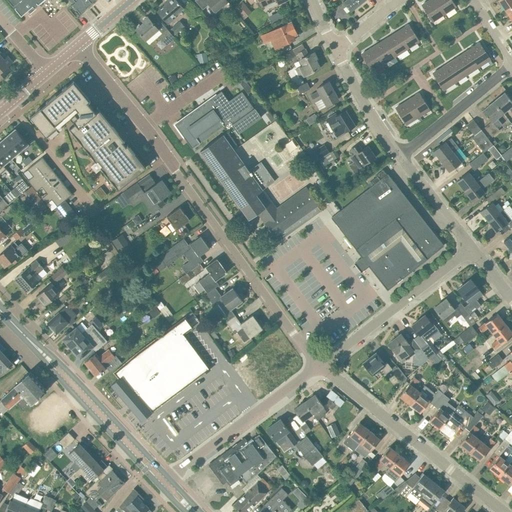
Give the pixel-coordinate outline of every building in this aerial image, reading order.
[(15,9),(21,17),(28,10),(30,12),(44,0),(8,0),(16,8),(15,9)] [(69,0),(73,4),(81,13),(94,2),(94,3),(97,0),(69,0)] [(168,3),(158,11),(168,23),(173,19),(172,17),(175,15),(177,14),(183,9),(183,8),(176,0),(167,0),(166,1),(168,3)] [(195,0),(203,10),(208,5),(215,12),(228,1),(226,0),(195,0)] [(341,0),(351,11),(365,0),(341,0)] [(433,22),(445,14),(435,0),(429,0),(422,5),(427,13),(433,22)] [(435,0),(445,14),(457,6),(452,0),(435,0)] [(511,0),(498,0),(506,10),(511,6),(511,0)] [(242,1),(233,8),(239,15),(247,7),(243,3),(242,1)] [(144,22),(136,29),(145,40),(158,29),(159,29),(148,16),(143,21),(144,22)] [(180,21),(172,27),(177,33),(185,26),(180,21)] [(275,29),(265,33),(268,41),(271,40),(275,49),(281,46),(295,40),(293,35),(297,34),(291,22),(275,29)] [(397,31),(408,49),(420,41),(415,32),(409,24),(397,31)] [(456,36),(462,33),(458,27),(452,31),(456,36)] [(174,36),(169,30),(167,28),(158,36),(166,46),(176,38),(174,36)] [(396,56),(408,49),(397,31),(385,39),(396,56)] [(113,68),(125,60),(140,81),(152,72),(125,35),(101,53),(113,68)] [(384,64),(396,56),(385,39),(373,47),(384,64)] [(491,59),(482,46),(480,42),(468,50),(479,67),(491,59)] [(372,71),(384,64),(373,47),(361,54),(372,71)] [(287,62),(296,55),(292,49),(282,55),(287,62)] [(300,78),(320,68),(316,59),(317,58),(314,52),(308,55),(305,50),(298,52),(301,58),(300,59),(299,60),(301,65),(295,69),(300,78)] [(467,75),(479,67),(468,50),(456,58),(467,75)] [(0,80),(11,71),(8,67),(13,62),(8,56),(4,59),(0,54),(2,53),(0,51),(0,80)] [(207,56),(198,58),(199,64),(208,62),(207,56)] [(455,82),(467,75),(456,58),(444,65),(455,82)] [(444,90),(455,82),(444,65),(433,73),(444,90)] [(168,77),(172,84),(172,85),(178,82),(178,81),(175,74),(168,77)] [(255,82),(251,75),(246,78),(250,85),(255,82)] [(90,100),(74,81),(57,94),(59,97),(49,105),(47,102),(41,108),(43,110),(39,114),(37,111),(30,116),(47,136),(58,126),(56,123),(76,107),(78,110),(70,116),(76,123),(70,128),(97,161),(98,160),(102,165),(101,166),(119,189),(146,167),(128,145),(126,146),(123,142),(124,141),(97,107),(95,110),(88,102),(90,100)] [(327,106),(339,99),(329,81),(317,88),(318,91),(311,95),(314,102),(319,110),(327,106)] [(300,92),(300,94),(310,89),(307,82),(297,87),(300,92)] [(297,87),(290,91),(292,96),(300,92),(297,87)] [(208,102),(175,124),(192,148),(231,122),(233,125),(232,125),(239,134),(263,118),(256,109),(255,110),(243,93),(230,102),(222,92),(217,96),(219,99),(211,105),(208,102)] [(511,111),(511,100),(505,92),(494,102),(503,113),(509,108),(511,111)] [(408,100),(418,117),(430,110),(420,93),(408,100)] [(406,125),(418,117),(408,100),(395,108),(406,125)] [(497,117),(503,113),(494,102),(482,111),(491,122),(485,127),(492,137),(500,130),(498,128),(502,124),(497,117)] [(337,137),(355,126),(345,111),(337,116),(336,113),(326,119),(337,137)] [(482,130),(480,127),(474,119),(467,125),(475,135),(482,130)] [(15,129),(7,136),(21,153),(30,146),(15,129)] [(220,131),(219,131),(213,135),(216,140),(200,151),(249,219),(259,212),(266,221),(265,222),(274,236),(280,232),(284,237),(289,233),(321,210),(317,205),(319,204),(307,187),(276,208),(274,209),(272,206),(274,204),(262,188),(265,185),(266,187),(275,181),(261,162),(249,170),(228,140),(225,136),(224,137),(220,131)] [(7,136),(0,141),(0,144),(11,158),(19,151),(21,153),(7,136)] [(445,141),(433,151),(441,161),(453,152),(454,152),(458,149),(459,148),(458,148),(451,138),(446,142),(445,141)] [(0,144),(0,161),(6,169),(7,168),(4,165),(11,158),(0,144)] [(324,144),(308,155),(314,163),(320,159),(321,158),(330,152),(324,144)] [(358,169),(376,157),(368,146),(362,150),(358,144),(351,149),(354,154),(350,157),(358,169)] [(503,144),(498,148),(502,153),(507,149),(503,144)] [(469,163),(483,153),(477,145),(463,156),(469,163)] [(493,145),(488,149),(492,153),(497,149),(493,145)] [(321,158),(326,166),(335,160),(334,159),(339,156),(335,149),(330,152),(321,158)] [(453,152),(441,161),(449,171),(461,162),(454,152),(453,152)] [(474,170),(488,159),(483,153),(469,163),(474,170)] [(53,170),(43,157),(28,169),(33,176),(28,180),(32,186),(53,170)] [(380,269),(398,254),(405,262),(411,271),(420,264),(417,260),(425,255),(427,258),(444,245),(431,229),(425,222),(419,214),(388,173),(387,174),(383,169),(376,175),(377,176),(372,180),(375,183),(348,204),(332,217),(363,257),(368,253),(373,261),(380,269)] [(53,170),(32,186),(37,191),(38,190),(42,187),(47,193),(42,198),(62,182),(53,170)] [(465,191),(477,182),(469,172),(457,181),(465,191)] [(485,192),(482,189),(494,179),(489,173),(477,182),(465,191),(473,201),(485,192)] [(23,180),(17,185),(22,191),(28,186),(23,180)] [(156,184),(145,192),(147,196),(156,209),(163,205),(164,204),(161,199),(162,198),(170,192),(161,180),(157,184),(156,184)] [(72,194),(62,182),(42,198),(46,204),(52,199),(57,206),(72,194)] [(131,202),(145,192),(138,182),(130,188),(124,192),(116,198),(122,208),(131,202)] [(3,199),(0,201),(0,204),(3,208),(8,204),(3,199)] [(36,215),(47,207),(41,199),(33,206),(31,208),(36,215)] [(65,202),(58,207),(68,221),(75,215),(65,202)] [(498,203),(495,205),(492,202),(480,211),(488,221),(503,209),(504,209),(501,206),(498,203)] [(177,229),(190,220),(189,220),(188,220),(184,214),(185,213),(180,207),(167,216),(177,229)] [(503,209),(488,221),(496,232),(511,220),(503,209)] [(138,216),(133,220),(136,224),(141,221),(138,216)] [(83,229),(79,223),(71,228),(67,231),(72,237),(76,234),(83,229)] [(25,232),(21,227),(13,234),(17,239),(25,232)] [(123,234),(112,241),(118,251),(129,244),(123,234)] [(200,256),(210,248),(201,236),(190,243),(188,244),(184,238),(159,256),(162,260),(166,266),(174,260),(184,253),(194,268),(200,263),(203,260),(200,256)] [(22,243),(18,246),(14,241),(0,253),(0,261),(5,267),(12,260),(14,263),(21,258),(29,251),(22,243)] [(375,273),(381,281),(405,262),(398,254),(380,269),(375,273)] [(109,266),(104,258),(97,263),(102,271),(109,266)] [(216,280),(227,272),(217,258),(206,267),(210,272),(199,281),(207,293),(219,284),(216,280)] [(15,278),(27,292),(39,281),(35,276),(43,268),(36,260),(29,266),(29,265),(15,278)] [(162,260),(156,265),(160,270),(166,266),(162,260)] [(375,273),(380,269),(373,261),(369,265),(375,273)] [(411,271),(405,262),(381,281),(388,289),(411,271)] [(183,284),(204,269),(200,263),(194,268),(179,278),(183,284)] [(152,276),(159,271),(154,265),(148,271),(152,276)] [(99,274),(104,281),(115,273),(110,267),(99,274)] [(78,281),(82,286),(88,282),(84,276),(78,281)] [(471,279),(458,289),(466,299),(467,298),(470,302),(464,307),(469,314),(470,314),(481,305),(476,299),(482,294),(482,295),(483,294),(471,279)] [(52,283),(36,296),(41,301),(37,305),(42,310),(46,306),(45,305),(60,292),(52,283)] [(215,306),(224,300),(231,309),(243,301),(242,300),(243,299),(243,297),(241,294),(239,294),(238,295),(233,287),(221,296),(216,288),(220,285),(219,284),(207,293),(208,294),(207,295),(213,303),(215,306)] [(106,303),(112,311),(120,305),(114,297),(106,303)] [(476,322),(464,307),(461,303),(454,308),(446,298),(434,307),(442,318),(446,322),(455,315),(457,318),(461,314),(470,327),(472,326),(476,322)] [(74,317),(77,314),(67,304),(48,322),(49,324),(49,325),(51,327),(52,327),(57,333),(74,317)] [(166,305),(160,310),(169,322),(175,318),(166,305)] [(148,311),(154,318),(160,313),(155,306),(148,311)] [(225,313),(229,320),(235,315),(231,309),(225,313)] [(470,314),(475,321),(479,318),(474,311),(470,314)] [(493,333),(506,323),(497,313),(478,328),(482,332),(489,327),(493,333)] [(229,320),(226,322),(235,333),(237,332),(243,328),(250,338),(250,337),(262,328),(253,315),(241,323),(235,315),(229,320)] [(425,315),(412,325),(420,335),(420,334),(425,341),(439,330),(434,324),(433,325),(425,315)] [(76,327),(64,339),(65,340),(65,342),(67,344),(68,344),(72,348),(71,349),(72,348),(95,327),(98,330),(104,325),(95,316),(90,321),(92,323),(91,324),(88,328),(81,333),(76,327)] [(119,378),(111,385),(142,420),(153,411),(202,374),(203,375),(212,369),(185,333),(194,326),(186,316),(139,351),(114,372),(119,378)] [(495,349),(511,335),(511,331),(506,323),(493,333),(498,339),(491,344),(495,349)] [(465,343),(478,333),(472,326),(470,327),(453,340),(458,346),(464,341),(465,343)] [(95,327),(72,348),(76,352),(76,354),(77,356),(79,356),(80,357),(93,346),(96,350),(107,341),(108,341),(98,330),(95,327)] [(401,333),(389,343),(396,352),(395,353),(402,363),(421,348),(414,339),(409,343),(401,333)] [(427,344),(421,348),(423,352),(429,359),(430,358),(436,353),(431,347),(428,343),(427,344)] [(470,344),(464,348),(468,353),(473,349),(471,347),(472,347),(470,344)] [(12,363),(6,357),(2,352),(0,349),(0,373),(2,371),(3,372),(12,363)] [(110,372),(111,372),(122,362),(116,355),(115,356),(109,349),(99,357),(96,353),(85,362),(96,376),(106,367),(110,372)] [(440,350),(430,358),(436,364),(445,355),(442,353),(440,350)] [(504,366),(492,375),(497,382),(501,379),(509,372),(511,370),(511,350),(511,351),(511,352),(511,358),(504,365),(504,366)] [(417,357),(422,364),(429,359),(423,352),(417,357)] [(364,363),(372,374),(381,367),(386,374),(392,369),(386,362),(385,363),(376,353),(364,363)] [(498,354),(487,362),(492,368),(503,360),(498,354)] [(401,384),(407,377),(398,366),(391,372),(401,384)] [(31,404),(47,390),(30,371),(14,385),(15,386),(0,399),(0,410),(3,413),(16,402),(24,411),(31,404)] [(410,404),(420,391),(414,386),(419,380),(415,377),(400,396),(410,404)] [(420,391),(410,404),(420,412),(430,399),(435,403),(443,393),(438,389),(435,393),(431,390),(425,385),(420,391)] [(490,400),(495,395),(491,390),(485,394),(490,400)] [(440,407),(430,420),(440,428),(450,415),(456,408),(447,402),(450,398),(443,393),(435,403),(440,407)] [(323,406),(324,406),(315,394),(304,402),(313,413),(318,420),(325,415),(326,411),(323,406)] [(332,409),(336,404),(330,399),(326,404),(332,409)] [(487,401),(481,408),(489,415),(496,408),(487,401)] [(302,421),(313,413),(304,402),(294,409),(299,416),(302,421)] [(450,415),(440,428),(450,436),(460,423),(465,427),(470,421),(471,419),(474,416),(465,409),(456,420),(450,415)] [(470,431),(460,443),(470,452),(480,440),(474,435),(479,428),(475,425),(483,415),(481,414),(478,411),(474,416),(471,419),(470,421),(465,427),(470,431)] [(299,416),(295,418),(301,427),(306,434),(311,430),(307,423),(305,425),(302,421),(299,416)] [(291,447),(297,443),(289,431),(281,419),(267,428),(276,440),(279,445),(286,440),(291,447)] [(360,443),(370,430),(360,422),(343,443),(354,451),(355,449),(360,443)] [(335,424),(327,428),(332,438),(340,435),(335,424)] [(503,429),(496,438),(502,442),(509,432),(510,431),(505,428),(504,430),(503,429)] [(500,476),(511,460),(511,454),(510,453),(511,451),(511,446),(509,444),(509,443),(511,444),(511,429),(510,431),(509,432),(502,442),(507,446),(490,467),(500,476)] [(365,457),(380,439),(370,430),(360,443),(355,449),(365,457)] [(65,448),(68,445),(75,439),(69,432),(59,441),(65,448)] [(257,474),(276,456),(259,434),(227,457),(229,459),(217,468),(219,471),(217,472),(220,476),(220,477),(224,478),(230,485),(238,479),(242,477),(247,484),(257,474)] [(470,452),(480,460),(495,441),(491,438),(486,444),(480,440),(470,452)] [(31,454),(36,448),(29,440),(23,446),(31,454)] [(79,443),(69,454),(81,466),(91,456),(79,443)] [(323,456),(318,449),(315,446),(304,455),(312,465),(314,464),(318,469),(327,461),(323,456)] [(390,467),(400,454),(390,446),(375,465),(379,468),(384,462),(390,467)] [(47,451),(44,454),(50,461),(53,458),(47,451)] [(395,481),(410,463),(400,454),(390,467),(385,473),(391,478),(395,481)] [(81,466),(76,470),(80,474),(81,473),(84,470),(93,479),(95,481),(99,477),(97,475),(103,470),(104,469),(91,456),(81,466)] [(338,474),(350,459),(346,456),(334,471),(338,474)] [(363,459),(351,473),(357,477),(368,463),(363,459)] [(509,463),(500,476),(510,484),(511,481),(511,465),(510,464),(509,463)] [(95,481),(85,491),(90,497),(91,496),(97,490),(101,495),(107,500),(113,494),(114,494),(113,493),(121,486),(125,483),(123,481),(119,477),(118,476),(120,474),(116,470),(114,472),(112,470),(107,475),(103,470),(97,475),(99,477),(95,481)] [(4,486),(2,488),(3,488),(5,490),(10,493),(18,481),(21,478),(21,477),(16,474),(14,472),(10,478),(5,484),(4,486)] [(325,473),(324,482),(333,482),(334,474),(325,473)] [(406,480),(395,489),(406,497),(410,492),(420,500),(434,482),(424,474),(421,477),(414,486),(413,487),(406,480)] [(77,483),(74,480),(71,477),(67,480),(73,487),(77,483)] [(245,493),(233,504),(240,511),(246,511),(267,492),(272,487),(262,477),(245,493)] [(348,479),(346,483),(350,486),(355,479),(352,477),(350,480),(348,479)] [(9,504),(5,511),(6,511),(8,511),(22,511),(25,506),(27,502),(27,501),(28,498),(29,498),(18,493),(23,485),(26,482),(21,478),(18,481),(10,493),(14,496),(12,501),(10,500),(9,504)] [(302,488),(306,488),(308,486),(309,483),(307,480),(303,480),(301,482),(301,485),(302,488)] [(434,502),(444,490),(434,482),(420,500),(430,508),(425,511),(424,511),(434,511),(438,507),(433,503),(434,502)] [(390,484),(381,491),(385,497),(394,490),(390,484)] [(267,507),(261,511),(282,511),(276,506),(283,499),(288,494),(282,487),(264,504),(266,506),(267,507)] [(150,511),(151,511),(149,509),(149,508),(142,500),(143,499),(133,489),(132,491),(132,490),(119,506),(126,511),(150,511)] [(80,496),(75,491),(71,495),(76,500),(80,496)] [(25,506),(22,511),(44,511),(46,508),(51,497),(46,495),(43,502),(31,497),(27,501),(27,502),(25,506)] [(297,504),(302,509),(311,500),(306,495),(301,500),(297,504)] [(90,497),(86,501),(94,509),(99,504),(96,501),(91,496),(90,497)] [(51,511),(56,500),(51,497),(46,508),(51,511)] [(460,511),(465,507),(454,497),(450,501),(444,510),(443,510),(442,511),(441,511),(460,511)] [(88,511),(93,511),(95,510),(94,509),(87,501),(82,506),(88,511)]
